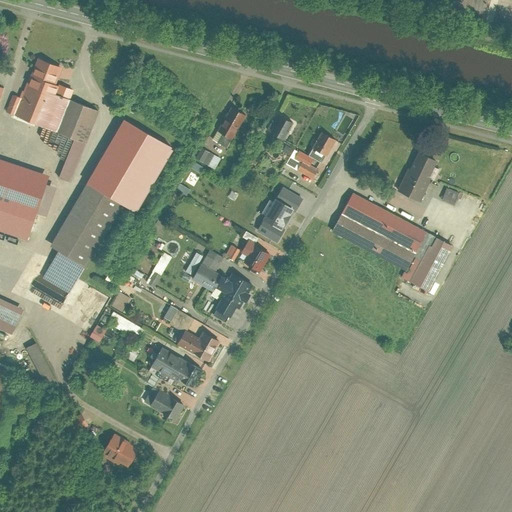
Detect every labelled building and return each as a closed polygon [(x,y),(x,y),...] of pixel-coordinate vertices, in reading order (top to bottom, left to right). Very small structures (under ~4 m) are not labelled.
[(14,113),(58,130),(70,98),(54,92),(55,89),(60,91),(63,82),(59,81),(64,67),(36,56),(20,96),(14,113)] [(20,96),(13,93),(6,110),(14,113),(20,96)] [(99,109),(70,98),(58,130),(75,137),(86,141),(99,109)] [(246,114),(232,106),(218,129),(232,138),(246,114)] [(293,121),(279,114),(270,131),(284,138),(293,121)] [(87,183),(122,203),(135,210),(172,146),(124,119),(87,183)] [(232,138),(218,129),(213,139),(227,147),(232,138)] [(335,138),(321,131),(312,146),(326,154),(335,138)] [(86,141),(75,137),(59,176),(71,181),(86,141)] [(284,144),(282,150),(290,154),(292,148),(284,144)] [(326,154),(312,146),(308,153),(315,157),(323,161),(326,154)] [(221,157),(203,147),(197,158),(215,168),(221,157)] [(300,149),(295,157),(302,161),(310,165),(315,157),(308,153),(300,149)] [(437,160),(418,151),(410,167),(409,167),(398,189),(420,200),(431,177),(429,176),(437,160)] [(45,174),(0,159),(0,227),(25,236),(33,211),(42,184),(45,174)] [(297,169),(314,178),(319,170),(310,165),(302,161),(297,169)] [(122,203),(87,183),(51,244),(59,249),(43,276),(71,292),(122,203)] [(54,188),(42,184),(33,211),(45,216),(54,188)] [(296,208),(302,196),(283,186),(277,198),(293,207),(296,208)] [(440,199),(454,204),(458,192),(445,186),(440,199)] [(426,230),(353,191),(332,230),(405,269),(426,230)] [(277,198),(275,197),(258,229),(278,241),(286,227),(283,225),(293,207),(277,198)] [(426,230),(405,269),(402,275),(429,290),(453,245),(426,230)] [(256,241),(249,238),(242,252),(248,255),(254,244),(256,241)] [(240,249),(232,244),(226,254),(234,259),(240,249)] [(271,253),(254,244),(248,255),(245,261),(261,270),(271,253)] [(216,269),(223,256),(209,248),(201,261),(216,269)] [(153,286),(171,256),(163,251),(145,282),(153,286)] [(201,261),(192,279),(213,291),(216,286),(223,273),(216,269),(201,261)] [(252,282),(232,271),(229,277),(222,289),(218,296),(220,297),(214,308),(216,309),(214,314),(226,320),(228,315),(230,316),(237,305),(239,307),(243,300),(244,301),(249,292),(247,291),(252,282)] [(223,273),(216,286),(222,289),(229,277),(223,273)] [(130,297),(119,291),(113,304),(123,310),(130,297)] [(23,306),(0,296),(0,325),(12,331),(23,306)] [(194,317),(171,305),(165,317),(186,328),(188,329),(194,317)] [(137,339),(143,328),(112,311),(106,322),(137,339)] [(107,328),(97,323),(90,335),(100,341),(107,328)] [(186,328),(178,343),(208,360),(219,339),(202,330),(199,336),(188,329),(186,328)] [(55,377),(36,340),(25,346),(43,383),(55,377)] [(133,360),(140,347),(131,342),(124,356),(133,360)] [(189,361),(163,346),(152,366),(179,380),(180,378),(189,361)] [(180,378),(193,385),(202,368),(189,361),(180,378)] [(184,403),(154,386),(146,402),(176,418),(184,403)] [(71,433),(87,425),(80,413),(64,421),(71,433)] [(139,447),(115,432),(102,452),(125,467),(139,447)]
